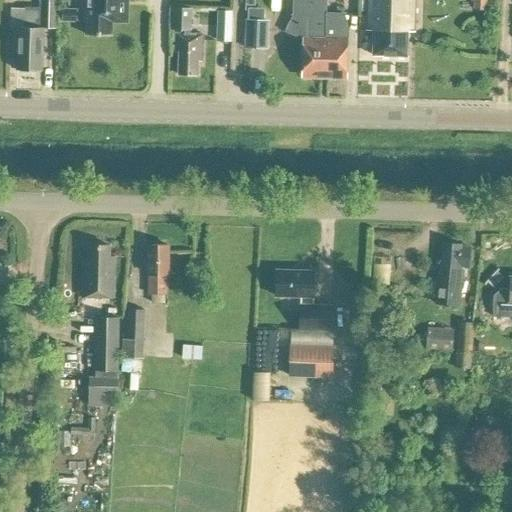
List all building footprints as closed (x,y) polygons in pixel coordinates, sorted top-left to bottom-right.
[(38,0),(39,8),(37,8),(37,0),(25,0),(25,11),(9,10),(8,27),(17,28),(16,69),(42,70),(43,28),(56,29),(56,0),(38,0)] [(128,0),(83,0),(83,24),(85,24),(85,36),(112,37),(113,24),(128,25),(128,0)] [(324,76),(326,12),(325,0),(292,0),(292,16),(284,32),(298,39),(303,41),(302,76),(305,76),(307,78),(314,78),(316,76),(324,76)] [(407,32),(414,32),(415,0),(366,0),(366,31),(373,31),(372,56),(406,56),(407,32)] [(223,21),(224,6),(201,6),(200,20),(223,21)] [(77,22),(77,9),(62,8),(61,22),(77,22)] [(191,8),(173,8),(172,29),(190,30),(191,8)] [(244,20),(243,49),(268,50),(269,21),(264,21),(264,9),(248,9),(247,20),(244,20)] [(346,77),(347,24),(344,13),(326,12),(324,76),(332,77),(334,79),(340,79),(343,77),(346,77)] [(231,41),(232,25),(216,25),(216,41),(231,41)] [(197,62),(202,62),(203,35),(175,34),(174,53),(178,53),(178,75),(197,76),(197,62)] [(443,243),(440,278),(438,277),(435,304),(459,306),(461,281),(462,281),(463,268),(468,268),(470,247),(460,246),(461,244),(443,243)] [(166,275),(167,275),(167,246),(148,245),(148,274),(149,274),(148,294),(166,294),(166,275)] [(109,257),(109,246),(88,246),(88,260),(82,260),(82,298),(114,298),(115,257),(109,257)] [(313,305),(313,297),(314,271),(276,270),(275,296),(300,297),(299,330),(332,331),(333,306),(313,305)] [(511,276),(509,276),(509,289),(501,289),(493,296),(493,317),(511,316),(511,276)] [(143,359),(143,341),(145,310),(123,309),(122,326),(126,326),(125,339),(121,339),(121,358),(143,359)] [(116,394),(118,318),(94,318),(93,377),(88,376),(87,406),(113,407),(114,394),(116,394)] [(455,369),(470,370),(474,324),(460,323),(457,351),(456,351),(455,369)] [(428,328),(426,349),(452,351),(453,330),(428,328)] [(330,378),(331,347),(291,345),(290,377),(330,378)] [(254,370),(253,399),(270,399),(271,371),(254,370)] [(375,388),(373,415),(383,416),(385,389),(375,388)]
